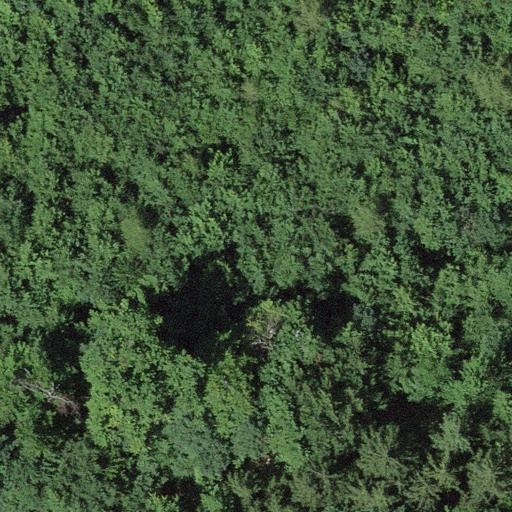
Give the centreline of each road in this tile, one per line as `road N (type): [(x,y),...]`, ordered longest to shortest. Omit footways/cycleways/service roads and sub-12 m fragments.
road 1 (track): [(169,511),(267,466),(511,391)]
road 2 (track): [(325,511),(439,492),(511,490)]
